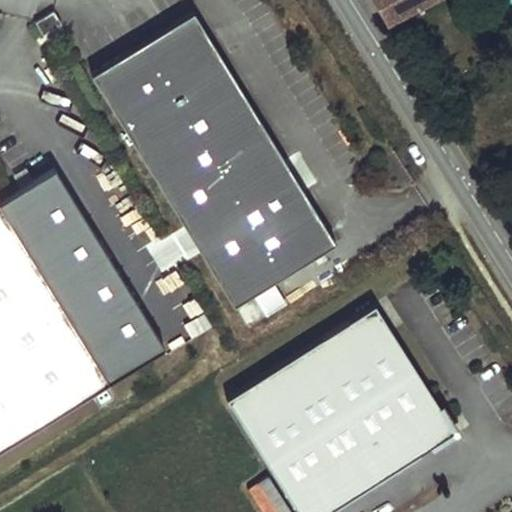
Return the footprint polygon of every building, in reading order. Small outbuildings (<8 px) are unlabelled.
[(374,0),(386,20),(422,0),(374,0)] [(53,9),(34,20),(42,33),(61,21),(53,9)] [(233,303),(252,291),(272,279),(335,240),(192,9),(90,71),(233,303)] [(0,443),(109,380),(162,349),(52,164),(0,194),(0,443)] [(272,279),(252,291),(265,313),(286,300),(272,279)] [(374,303),(228,396),(300,511),(323,511),(331,507),(454,429),(374,303)] [(260,511),(291,511),(267,474),(245,488),(260,511)]
